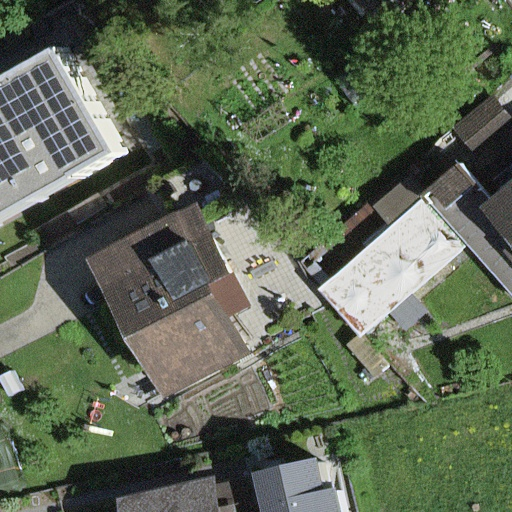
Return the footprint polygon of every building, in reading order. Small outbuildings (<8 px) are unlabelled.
[(0,231),(145,151),(84,43),(0,91),(0,231)] [(511,151),(511,93),(511,92),(468,126),(497,163),(511,151)] [(438,196),(330,292),(373,339),(481,243),(438,196)] [(223,200),(127,250),(170,333),(266,283),(223,200)] [(365,511),(353,450),(280,466),(290,511),(365,511)] [(248,511),(240,472),(137,493),(141,511),(248,511)]
